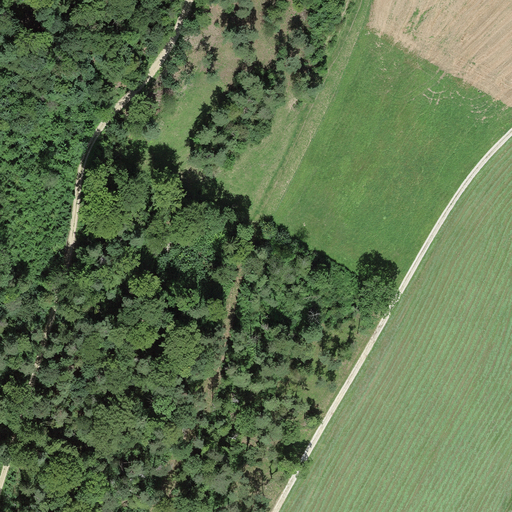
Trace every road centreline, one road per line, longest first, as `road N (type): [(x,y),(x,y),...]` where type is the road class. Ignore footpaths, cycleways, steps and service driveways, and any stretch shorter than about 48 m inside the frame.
road 1 (track): [(190,0),(171,45),(80,162),(65,264),(0,478)]
road 2 (track): [(272,511),(426,241),(461,186),(511,130)]
road 3 (track): [(209,263),(249,221),(353,0)]
